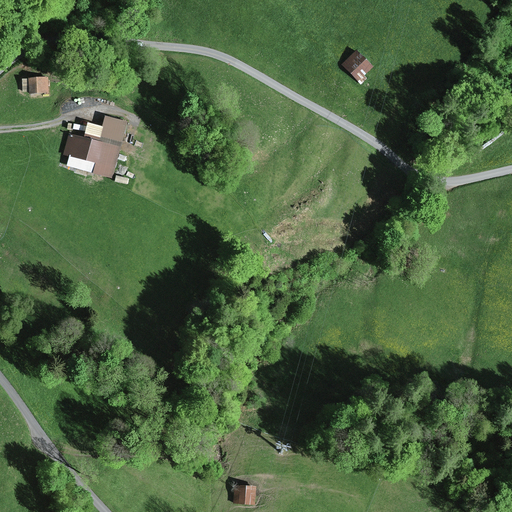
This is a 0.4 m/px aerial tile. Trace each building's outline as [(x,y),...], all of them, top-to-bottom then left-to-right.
[(373,68),(357,50),(341,65),(360,85),(367,79),(364,76),(373,68)] [(28,78),(29,94),(49,93),(48,77),(28,78)] [(75,138),(69,136),(64,155),(69,156),(66,167),(113,179),(128,122),(104,116),(98,141),(76,136),(75,138)] [(399,247),(396,267),(415,269),(417,250),(399,247)] [(256,487),(234,486),(233,504),(255,505),(256,487)]
